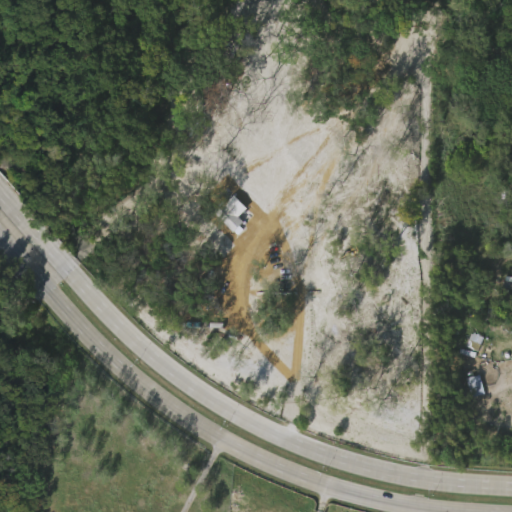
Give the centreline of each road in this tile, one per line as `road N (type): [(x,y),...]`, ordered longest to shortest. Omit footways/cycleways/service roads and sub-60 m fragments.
road 1 (secondary): [(511,488),(459,487),(355,466),(231,415),(158,364),(0,195)]
road 2 (secondary): [(0,239),(138,383),(219,441),(319,485),(439,511)]
